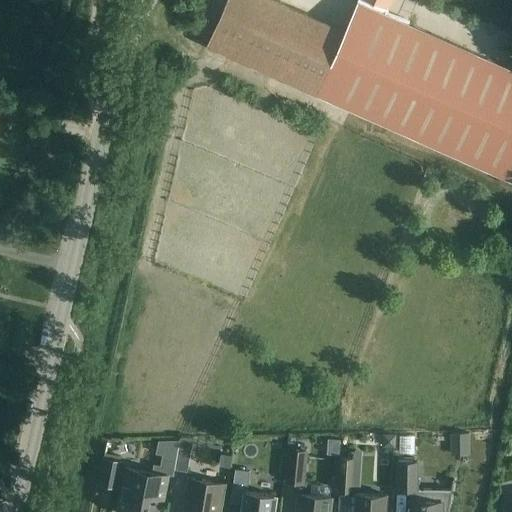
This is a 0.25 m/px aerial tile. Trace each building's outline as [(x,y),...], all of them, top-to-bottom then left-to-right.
[(318,95),(344,31),(275,0),(225,0),(206,45),(318,95)] [(371,43),(390,0),(357,0),(344,31),(371,43)] [(511,105),(371,43),(344,31),(318,95),(511,180),(511,105)] [(467,432),(450,432),(450,450),(467,450),(467,432)] [(382,434),(382,447),(393,448),(394,434),(382,434)] [(173,467),(172,473),(185,475),(189,450),(176,448),(175,457),(174,462),(173,467)] [(288,448),(284,481),(303,483),(307,450),(288,448)] [(161,454),(159,465),(173,467),(174,462),(175,457),(161,454)] [(104,457),(99,482),(117,486),(122,460),(104,457)] [(340,458),(338,490),(350,491),(352,459),(340,458)] [(453,479),(451,490),(416,489),(417,461),(398,461),(397,490),(410,490),(410,506),(409,506),(408,511),(447,511),(454,479),(453,479)] [(244,503),(242,511),(273,511),(276,495),(247,491),(250,471),(237,469),(232,501),(244,503)] [(149,495),(163,498),(167,474),(151,471),(150,476),(125,471),(117,511),(145,511),(146,508),(147,508),(148,503),(147,503),(149,495)] [(218,511),(224,484),(189,478),(182,511),(218,511)] [(385,511),(386,495),(355,493),(353,511),(385,511)] [(295,511),(329,511),(331,501),(297,497),(295,511)]
